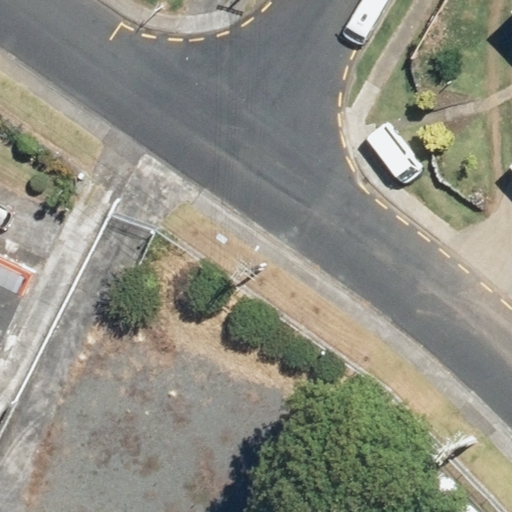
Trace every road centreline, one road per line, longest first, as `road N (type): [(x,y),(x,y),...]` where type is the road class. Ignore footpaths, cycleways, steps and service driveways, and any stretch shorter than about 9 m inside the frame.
road 1 (residential): [(234,156),(511,352)]
road 2 (residential): [(11,0),(234,156)]
road 3 (residential): [(327,0),(234,156)]
